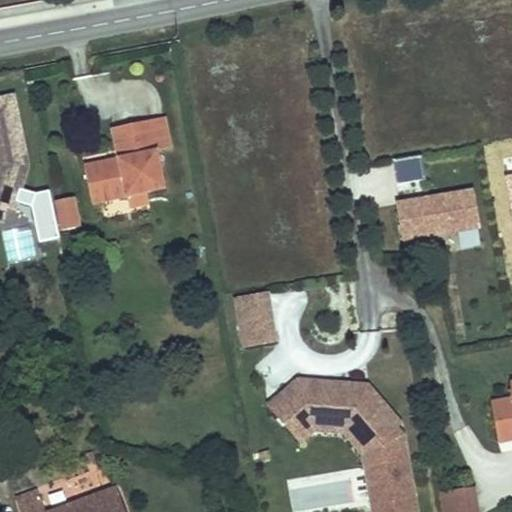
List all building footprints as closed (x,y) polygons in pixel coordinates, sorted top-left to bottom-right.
[(29,168),(15,99),(0,102),(0,207),(8,210),(17,212),(19,202),(23,191),(29,168)] [(166,190),(153,125),(123,131),(128,157),(118,159),(119,167),(87,173),(94,205),(129,198),(148,194),(166,190)] [(128,157),(123,131),(111,133),(118,159),(128,157)] [(421,158),(395,162),(398,184),(425,180),(421,158)] [(118,159),(86,165),(87,173),(119,167),(118,159)] [(19,202),(34,207),(41,242),(60,238),(50,191),(35,194),(23,191),(19,202)] [(476,191),(403,204),(409,241),(483,228),(476,191)] [(148,194),(129,198),(131,209),(150,205),(148,194)] [(76,199),(57,203),(63,230),(82,226),(76,199)] [(0,223),(4,224),(8,210),(0,207),(0,223)] [(266,292),(236,297),(241,327),(271,322),(266,292)] [(271,322),(241,327),(244,348),(275,343),(271,322)] [(300,443),(314,431),(310,421),(322,417),(345,419),(345,422),(369,450),(401,423),(370,386),(296,381),(267,405),(300,443)] [(511,389),(511,399),(493,403),(499,440),(511,437),(511,385),(511,386),(511,389)] [(310,421),(314,431),(345,433),(364,455),(369,450),(345,422),(345,419),(322,417),(310,421)] [(401,423),(364,455),(375,511),(418,511),(407,435),(401,423)] [(47,511),(40,490),(17,498),(22,511),(126,511),(119,489),(54,511),(47,511)] [(480,511),(477,489),(448,494),(451,511),(480,511)]
